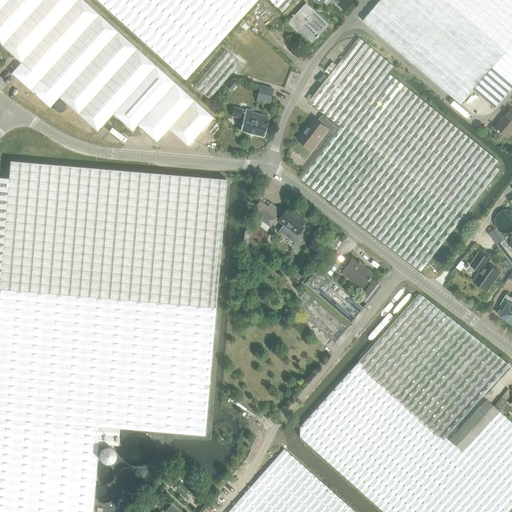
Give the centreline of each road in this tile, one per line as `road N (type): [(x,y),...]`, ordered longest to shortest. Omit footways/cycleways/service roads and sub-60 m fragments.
road 1 (unclassified): [(511,349),(267,167)]
road 2 (unclassified): [(267,167),(111,153),(65,140),(15,109)]
road 3 (unclassified): [(267,167),(305,70),(368,0)]
